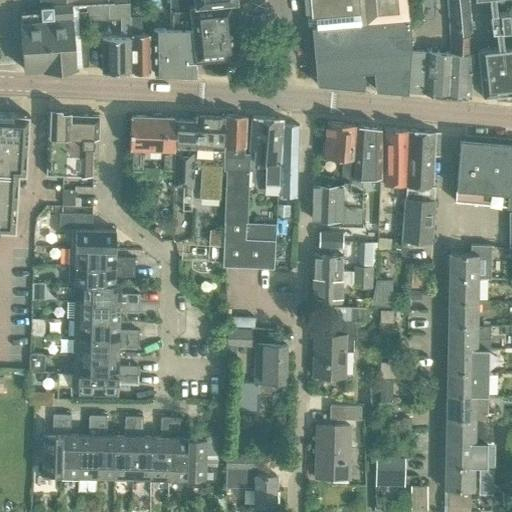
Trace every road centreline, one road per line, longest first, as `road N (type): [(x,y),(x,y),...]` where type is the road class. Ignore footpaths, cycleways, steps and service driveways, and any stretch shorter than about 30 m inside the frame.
road 1 (residential): [(294,511),(306,102)]
road 2 (residential): [(434,491),(451,114)]
road 3 (residential): [(162,407),(169,259),(109,209),(112,90)]
road 4 (tertiary): [(287,100),(112,90)]
road 5 (tertiary): [(451,114),(306,102)]
